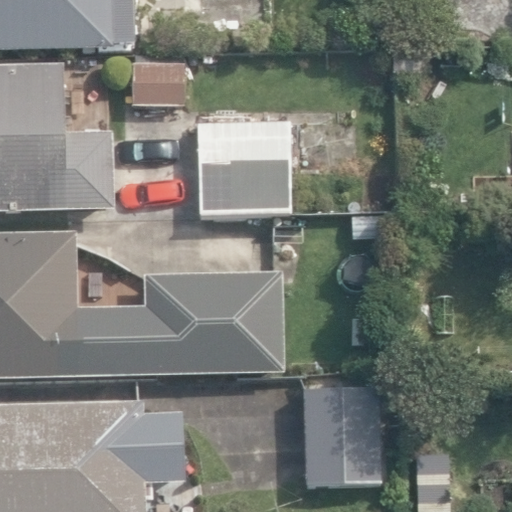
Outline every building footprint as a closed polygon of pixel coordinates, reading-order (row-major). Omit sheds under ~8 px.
[(0,0),(0,52),(115,50),(115,46),(134,45),(133,0),(0,0)] [(290,0),(291,33),(366,32),(366,0),(290,0)] [(134,105),(185,105),(185,66),(135,66),(134,105)] [(0,212),(68,211),(68,202),(106,201),(104,153),(85,154),(85,139),(67,140),(65,67),(0,68),(0,212)] [(200,125),(202,259),(276,258),(275,217),(292,216),(291,124),(200,125)] [(0,379),(122,377),(122,370),(155,369),(154,332),(120,333),(120,309),(78,310),(76,234),(0,235),(0,379)] [(303,391),(305,488),(383,486),(381,389),(306,391),(303,391)] [(0,407),(0,511),(148,511),(145,404),(0,407)] [(453,511),(452,457),(417,458),(418,511),(453,511)]
